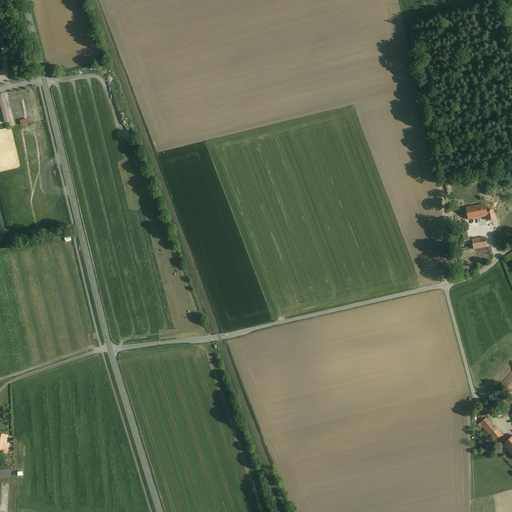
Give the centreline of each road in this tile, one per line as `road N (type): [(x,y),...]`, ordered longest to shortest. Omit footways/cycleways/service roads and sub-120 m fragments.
road 1 (unclassified): [(109,348),(219,337),(466,279),(511,246)]
road 2 (tertiary): [(24,0),(109,348)]
road 3 (track): [(401,0),(450,283)]
road 4 (tertiary): [(109,348),(159,511)]
road 5 (track): [(471,392),(472,511)]
